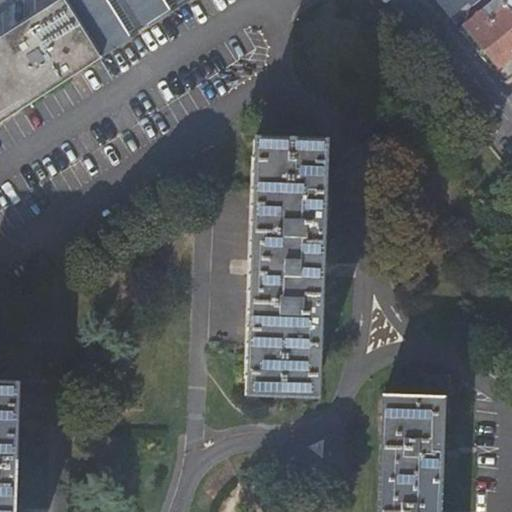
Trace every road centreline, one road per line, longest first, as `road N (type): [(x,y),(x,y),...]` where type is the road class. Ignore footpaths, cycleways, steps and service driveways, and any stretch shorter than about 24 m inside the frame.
road 1 (residential): [(57,511),(64,209)]
road 2 (residential): [(369,262),(361,181),(347,136),(326,111),(288,91),(279,71),(279,0)]
road 3 (residential): [(511,134),(402,0)]
road 4 (residential): [(178,511),(195,468),(220,448),(297,445)]
